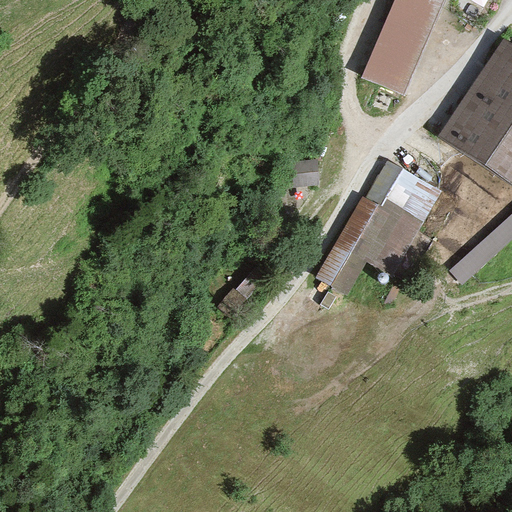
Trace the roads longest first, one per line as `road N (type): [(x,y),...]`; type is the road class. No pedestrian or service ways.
road 1 (track): [(511,18),(392,149),(116,511)]
road 2 (track): [(377,0),(351,81),(353,104),(392,149)]
